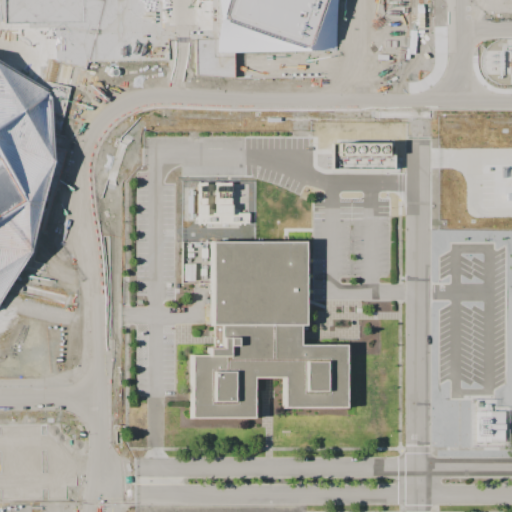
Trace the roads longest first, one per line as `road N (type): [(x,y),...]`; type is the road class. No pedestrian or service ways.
road 1 (residential): [(100,475),(98,295),(82,175),(104,120),(120,106),(160,95),(511,100)]
road 2 (residential): [(156,470),(155,497),(511,496)]
road 3 (residential): [(417,511),(420,138)]
road 4 (residential): [(511,469),(156,470)]
road 5 (residential): [(155,158),(243,156),(331,183),(420,183)]
